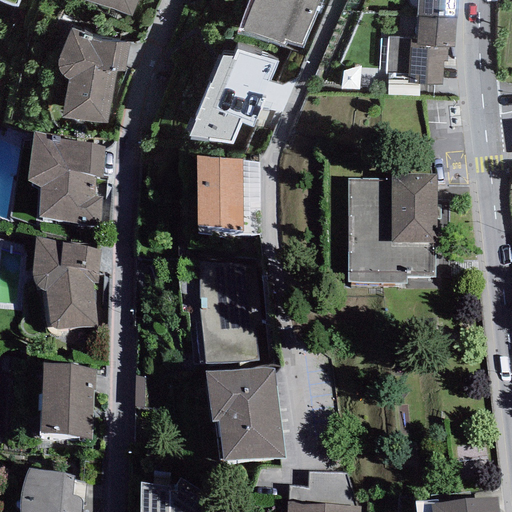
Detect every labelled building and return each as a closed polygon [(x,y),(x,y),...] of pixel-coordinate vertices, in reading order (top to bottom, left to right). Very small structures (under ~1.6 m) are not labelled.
[(86,0),(133,20),(141,0),(86,0)] [(252,0),(242,26),(281,43),(284,38),(301,45),(320,0),(252,0)] [(456,0),(417,0),(416,37),(388,37),(386,73),(407,73),(406,84),(441,84),(443,60),(446,60),(447,45),(453,46),(456,0)] [(113,38),(57,23),(43,61),(55,77),(53,113),(103,122),(113,38)] [(279,60),(238,44),(211,103),(253,122),(279,60)] [(94,156),(33,152),(27,233),(88,232),(94,156)] [(241,156),(196,157),(199,231),(243,229),(241,156)] [(435,176),(346,177),(347,284),(436,283),(435,176)] [(90,257),(27,250),(22,296),(34,299),(41,333),(90,331),(90,257)] [(263,261),(196,266),(205,375),(268,366),(263,261)] [(91,376),(31,375),(30,448),(89,449),(91,376)] [(263,375),(190,388),(206,479),(279,466),(263,375)] [(56,511),(59,485),(17,482),(14,511),(56,511)] [(205,511),(209,504),(180,489),(173,499),(140,500),(140,511),(205,511)]
